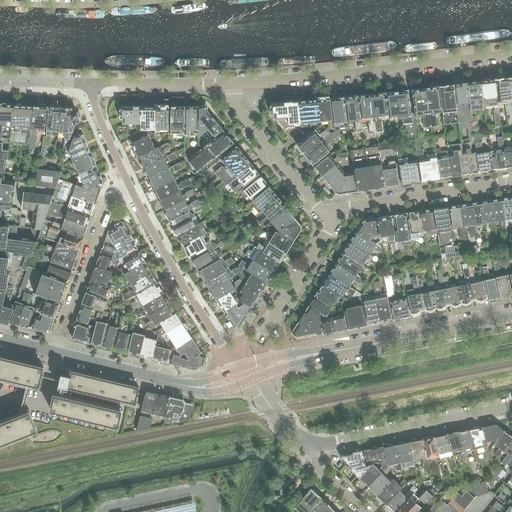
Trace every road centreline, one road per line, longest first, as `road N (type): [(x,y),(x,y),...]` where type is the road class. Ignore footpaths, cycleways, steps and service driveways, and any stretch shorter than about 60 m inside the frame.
road 1 (residential): [(231,83),(511,53)]
road 2 (residential): [(241,368),(127,186)]
road 3 (unclassified): [(312,444),(511,406)]
road 4 (residential): [(328,214),(511,181)]
road 5 (residential): [(54,351),(104,208),(127,186)]
road 6 (residential): [(328,214),(232,104),(231,83)]
road 7 (tertiary): [(511,315),(357,346)]
road 8 (residential): [(259,338),(328,229),(328,214)]
road 9 (residential): [(89,84),(231,83)]
